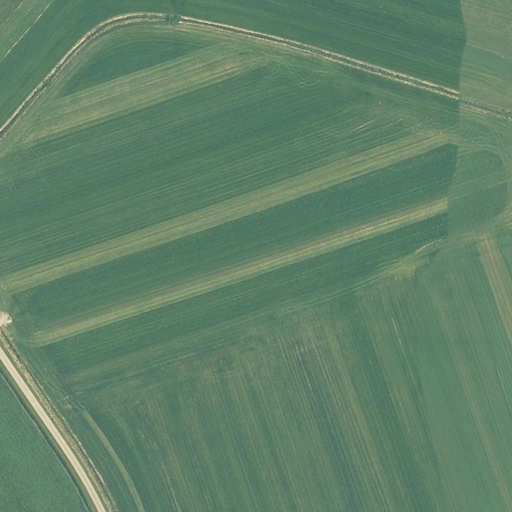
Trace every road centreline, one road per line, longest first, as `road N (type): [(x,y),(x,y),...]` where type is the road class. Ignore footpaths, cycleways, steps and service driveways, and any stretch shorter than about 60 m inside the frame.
road 1 (track): [(511,38),(387,0),(29,0),(0,34)]
road 2 (unclassified): [(102,511),(0,354)]
